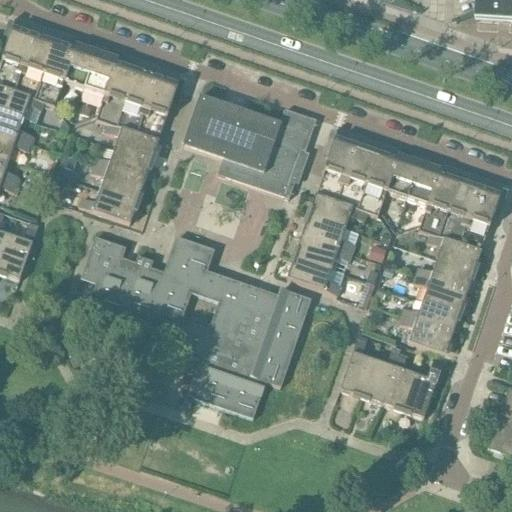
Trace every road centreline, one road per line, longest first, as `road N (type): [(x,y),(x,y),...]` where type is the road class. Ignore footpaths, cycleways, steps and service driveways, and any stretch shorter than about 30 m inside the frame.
road 1 (residential): [(12,0),(41,18),(511,178)]
road 2 (secondary): [(131,0),(511,131)]
road 3 (residential): [(483,490),(443,477),(446,447),(511,240)]
road 4 (secondary): [(511,85),(264,0)]
